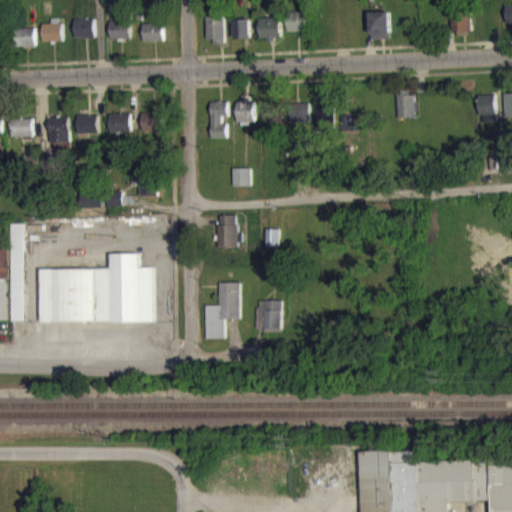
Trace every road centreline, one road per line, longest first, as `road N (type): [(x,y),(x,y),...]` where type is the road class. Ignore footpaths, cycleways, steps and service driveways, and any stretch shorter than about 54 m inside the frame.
road 1 (residential): [(0,78),(511,53)]
road 2 (residential): [(185,0),(191,378)]
road 3 (residential): [(0,351),(312,344)]
road 4 (residential): [(0,450),(177,448)]
